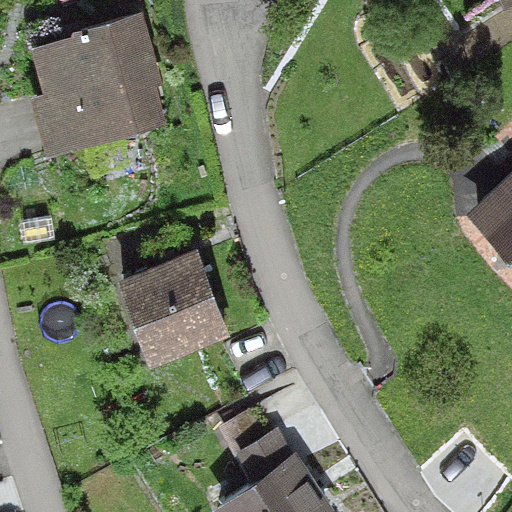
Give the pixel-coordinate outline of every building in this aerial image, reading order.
[(511,0),(499,0),(504,10),(511,6),(511,0)] [(173,122),(143,12),(71,32),(73,37),(31,48),(44,93),(31,97),(47,157),(173,122)] [(511,173),(467,217),(511,265),(511,173)] [(199,250),(119,281),(152,368),(232,337),(199,250)] [(334,511),(280,426),(236,454),(255,484),(211,511),(334,511)]
